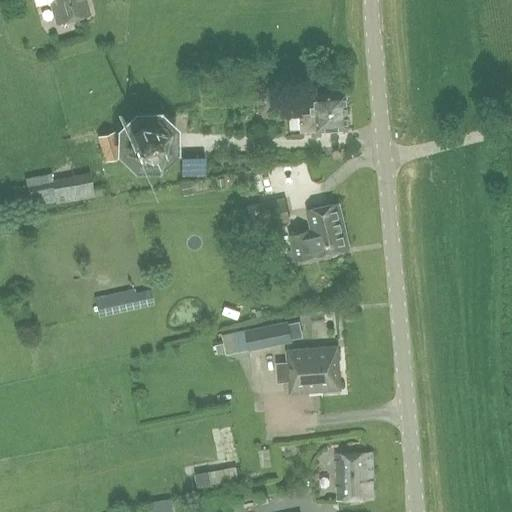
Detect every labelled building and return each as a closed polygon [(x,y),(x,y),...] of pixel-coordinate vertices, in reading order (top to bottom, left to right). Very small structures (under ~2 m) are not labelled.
[(88,14),(84,0),(55,0),(56,2),(51,4),(56,22),(88,14)] [(192,64),(202,64),(201,54),(192,54),(192,64)] [(297,65),(277,65),(277,77),(298,76),(297,65)] [(348,128),(346,93),(314,95),(315,107),(287,109),(288,132),(348,128)] [(152,175),(152,165),(166,151),(166,135),(155,123),(139,123),(127,134),(127,150),(120,158),(136,175),(152,175)] [(97,137),(105,161),(121,156),(114,132),(97,137)] [(88,193),(86,174),(46,179),(45,167),(19,170),(23,200),(88,193)] [(259,204),(264,228),(289,223),(283,198),(259,204)] [(349,249),(338,203),(306,210),(311,230),(288,235),(292,250),(287,251),(290,262),(349,249)] [(98,316),(153,304),(150,288),(134,292),(133,288),(93,296),(98,316)] [(315,328),(314,311),(293,312),(294,329),(315,328)] [(237,352),(290,341),(286,321),(232,333),(237,352)] [(289,392),(339,389),(337,349),(286,352),(287,364),(281,365),(282,379),(288,378),(289,392)] [(335,453),(336,499),(371,498),(370,452),(335,453)] [(209,471),(211,484),(226,481),(224,469),(209,471)] [(196,489),(211,486),(211,484),(209,471),(194,474),(196,489)] [(148,511),(169,511),(164,492),(144,497),(148,511)]
